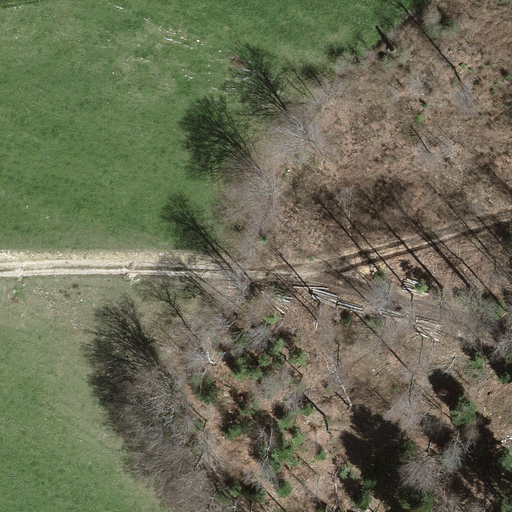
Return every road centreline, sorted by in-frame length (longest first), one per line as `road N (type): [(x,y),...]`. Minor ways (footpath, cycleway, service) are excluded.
road 1 (track): [(0,271),(307,272),(511,216)]
road 2 (track): [(307,272),(511,329)]
